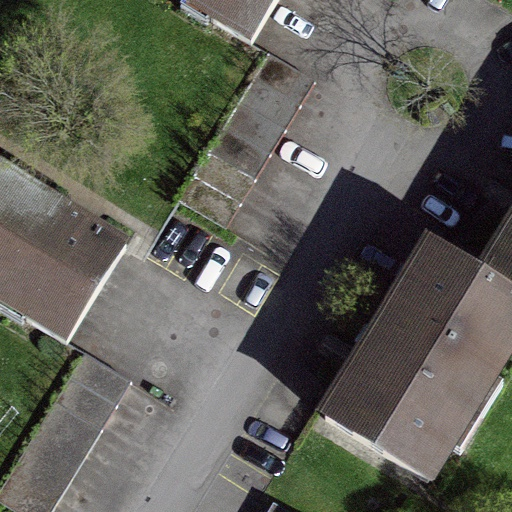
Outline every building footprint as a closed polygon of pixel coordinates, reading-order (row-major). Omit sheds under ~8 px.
[(289,0),(157,0),(254,58),(289,0)] [(313,83),(266,55),(180,199),(227,227),(241,203),(284,131),(313,83)] [(130,265),(0,182),(0,320),(68,363),(130,265)] [(511,231),(484,281),(511,296),(511,231)] [(318,437),(432,501),(511,358),(511,296),(484,281),(425,248),(318,437)] [(115,410),(130,385),(82,356),(0,490),(0,501),(17,511),(52,511),(72,480),(115,410)]
